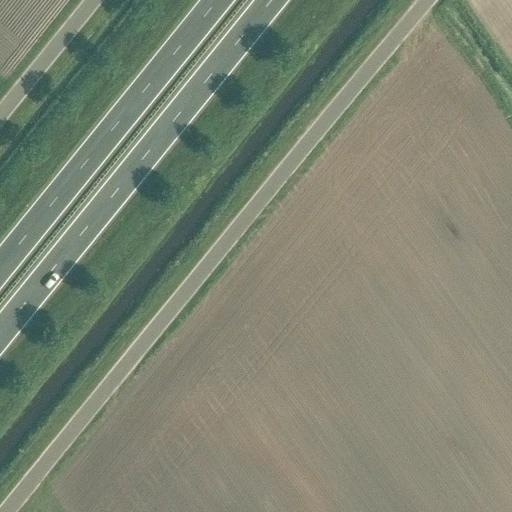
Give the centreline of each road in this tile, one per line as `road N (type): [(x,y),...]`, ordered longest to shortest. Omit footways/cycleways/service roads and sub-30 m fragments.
road 1 (unclassified): [(7,511),(434,0)]
road 2 (trunk): [(0,332),(270,0)]
road 3 (trunk): [(215,0),(0,265)]
road 4 (unclassified): [(0,116),(94,0)]
